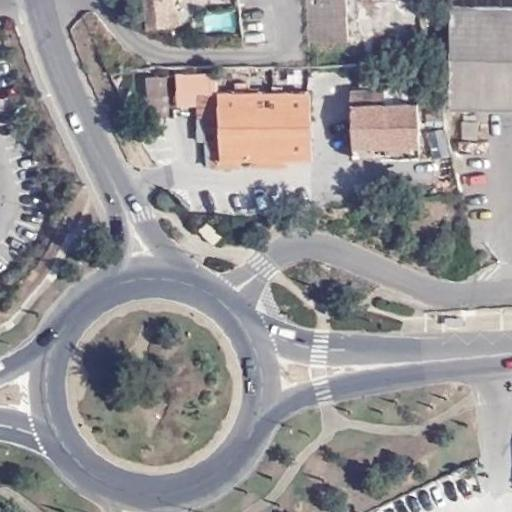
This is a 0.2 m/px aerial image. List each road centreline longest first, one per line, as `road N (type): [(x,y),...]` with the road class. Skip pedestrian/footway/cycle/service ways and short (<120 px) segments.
road 1 (tertiary): [(36,0),(113,186)]
road 2 (secondary): [(427,360),(323,350),(245,326)]
road 3 (secondary): [(257,418),(321,388),(427,360)]
road 4 (tertiary): [(185,282),(113,186)]
road 5 (secondary): [(169,492),(226,465),(257,418)]
